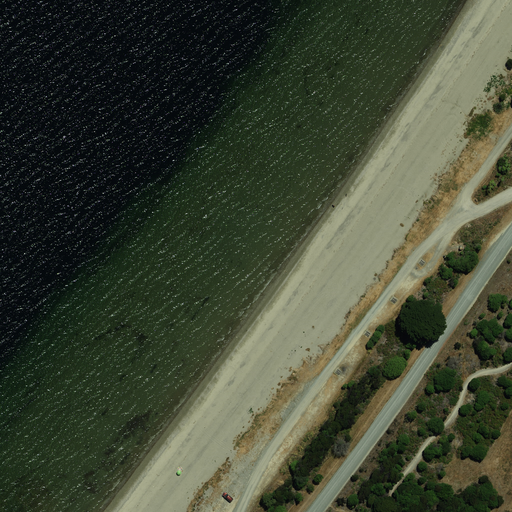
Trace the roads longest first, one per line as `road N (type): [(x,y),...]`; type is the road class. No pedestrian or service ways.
road 1 (track): [(511,119),(304,412)]
road 2 (unclassified): [(312,511),(511,229)]
